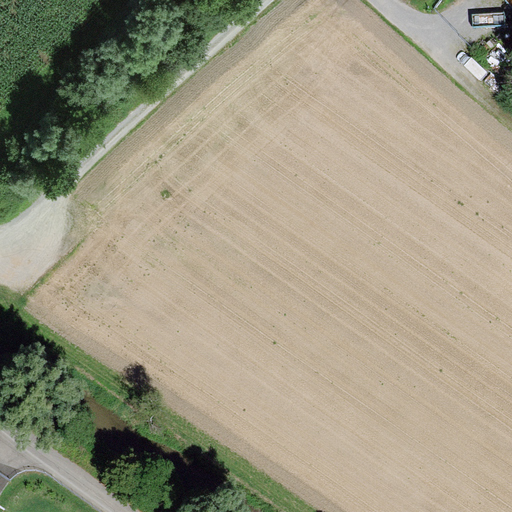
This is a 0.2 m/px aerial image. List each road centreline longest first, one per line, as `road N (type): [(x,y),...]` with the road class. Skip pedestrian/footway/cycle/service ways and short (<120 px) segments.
road 1 (track): [(259,0),(30,206),(0,224)]
road 2 (residential): [(0,426),(115,511)]
